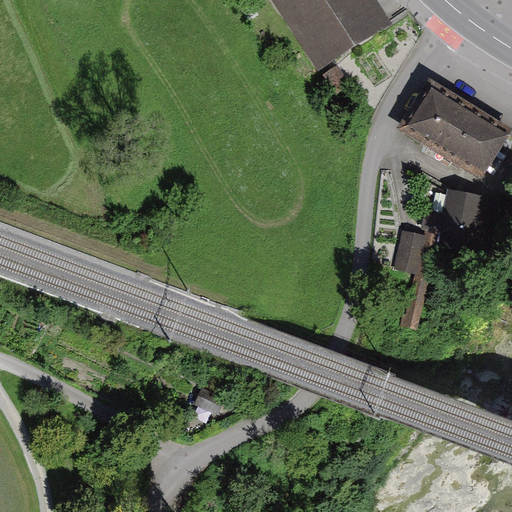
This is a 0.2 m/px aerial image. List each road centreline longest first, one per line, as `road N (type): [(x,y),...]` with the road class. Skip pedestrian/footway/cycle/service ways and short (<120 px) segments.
road 1 (residential): [(455,8),(387,120),(374,159),(348,339),(312,391),(199,459)]
road 2 (unclassified): [(0,363),(199,459)]
road 3 (track): [(51,511),(30,450),(0,404)]
